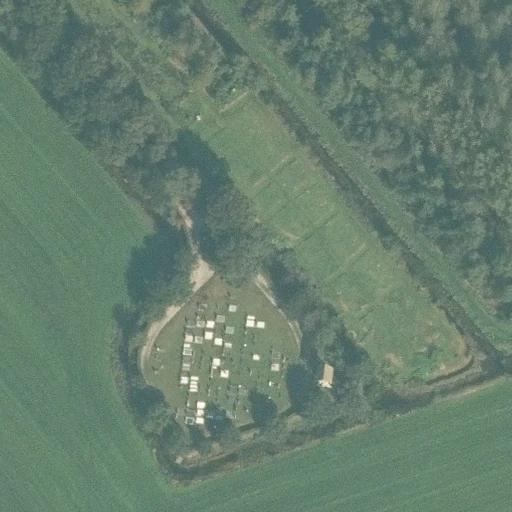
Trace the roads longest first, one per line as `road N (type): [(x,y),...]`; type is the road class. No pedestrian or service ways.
road 1 (unclassified): [(211,250),(195,294),(145,356),(145,378),(181,454),(301,414),(310,387),(307,351),(282,306),(233,259)]
road 2 (unclassified): [(211,250),(0,0)]
